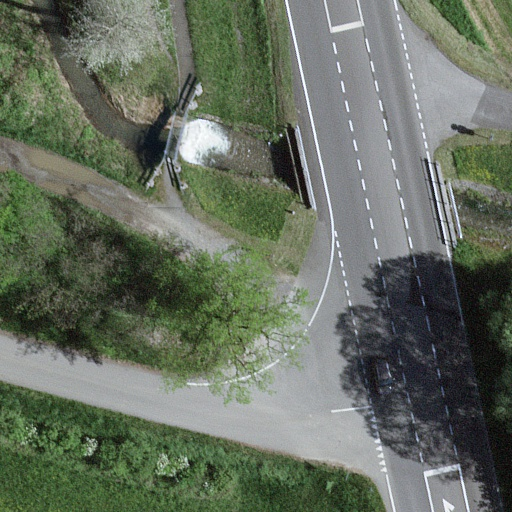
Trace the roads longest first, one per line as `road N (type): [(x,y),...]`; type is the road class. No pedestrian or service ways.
road 1 (track): [(407,288),(319,303),(0,149)]
road 2 (unclassified): [(0,358),(220,410),(300,414),(428,392)]
road 3 (primary): [(369,95),(428,392)]
road 4 (residential): [(511,114),(416,91),(369,95)]
road 5 (primary): [(428,392),(453,511)]
